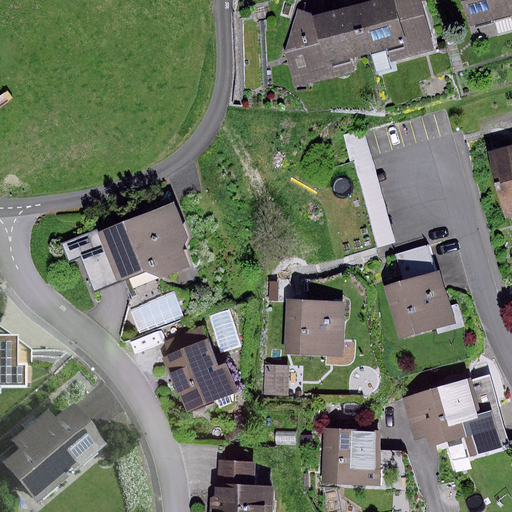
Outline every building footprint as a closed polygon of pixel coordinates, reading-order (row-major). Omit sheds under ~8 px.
[(434,52),(420,0),(382,0),(356,7),(368,55),(386,50),(390,63),(434,52)] [(510,15),(506,0),(461,0),(468,26),(510,15)] [(368,55),(356,7),(313,17),(297,11),(283,53),(294,92),(355,75),(351,60),(368,55)] [(343,134),(351,161),(374,248),(396,242),(364,129),(343,134)] [(511,145),(489,152),(508,218),(511,216),(511,145)] [(351,161),(315,171),(339,258),(374,248),(351,161)] [(187,238),(173,202),(62,245),(68,261),(83,255),(96,289),(143,271),(161,279),(188,267),(181,249),(187,238)] [(403,282),(437,273),(428,244),(395,255),(403,282)] [(403,282),(384,287),(399,339),(451,325),(437,273),(403,282)] [(280,294),(269,293),(269,306),(279,306),(280,294)] [(343,302),(287,300),(285,354),(341,357),(343,302)] [(0,395),(3,395),(3,388),(31,389),(31,350),(0,325),(0,395)] [(237,396),(210,339),(165,360),(192,417),(237,396)] [(288,366),(264,365),(263,394),(287,395),(288,366)] [(511,442),(490,372),(402,399),(414,439),(425,436),(429,447),(463,437),(470,459),(511,446),(511,442)] [(1,463),(37,506),(109,446),(75,405),(57,420),(48,410),(10,441),(17,449),(1,463)] [(378,487),(381,431),(324,429),(321,484),(378,487)] [(311,436),(301,436),(301,449),(311,448),(311,436)] [(419,492),(405,452),(389,453),(390,489),(419,492)] [(218,460),(217,485),(253,486),(254,461),(218,460)] [(271,511),(273,487),(253,486),(217,485),(214,485),(214,497),(210,498),(208,511),(271,511)]
